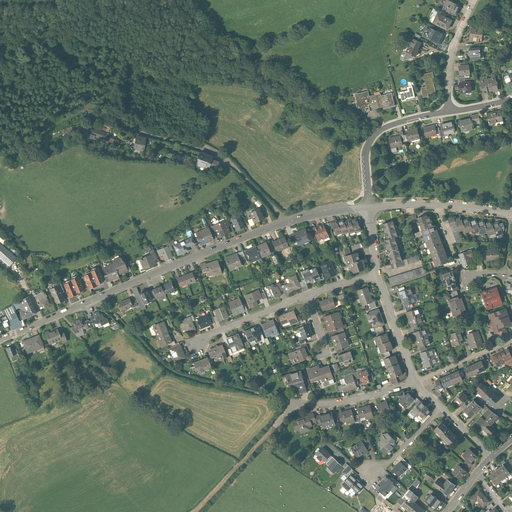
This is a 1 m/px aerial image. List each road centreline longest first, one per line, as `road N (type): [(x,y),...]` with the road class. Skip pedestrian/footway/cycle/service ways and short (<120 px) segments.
road 1 (residential): [(0,340),(286,222)]
road 2 (residential): [(137,132),(229,162),(286,222)]
road 3 (residential): [(273,427),(297,402),(365,398),(415,382)]
road 4 (residential): [(367,207),(366,157),(376,133),(447,110)]
road 5 (track): [(0,89),(29,81),(137,132)]
road 6 (residential): [(435,205),(462,278),(511,274)]
road 7 (residential): [(192,343),(306,295)]
